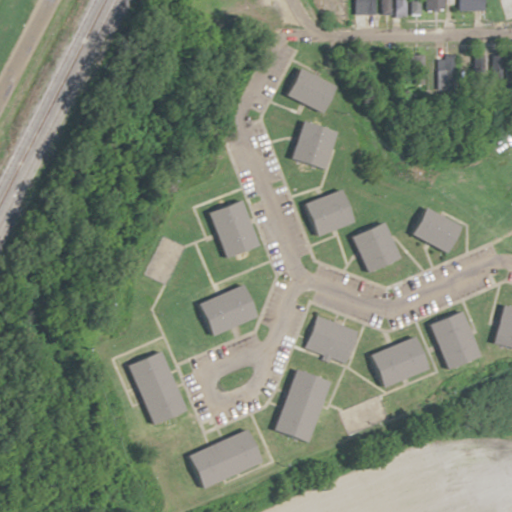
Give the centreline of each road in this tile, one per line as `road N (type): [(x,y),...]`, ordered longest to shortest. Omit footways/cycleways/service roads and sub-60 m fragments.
road 1 (residential): [(298,19),(253,81),(237,131),(292,269),(368,306),(395,306),(491,263),(511,265)]
road 2 (residential): [(301,274),(254,359),(264,375),(260,389),(220,403),(209,399),(204,375),(217,364),(254,359)]
road 3 (residential): [(289,0),(317,34),(511,36)]
